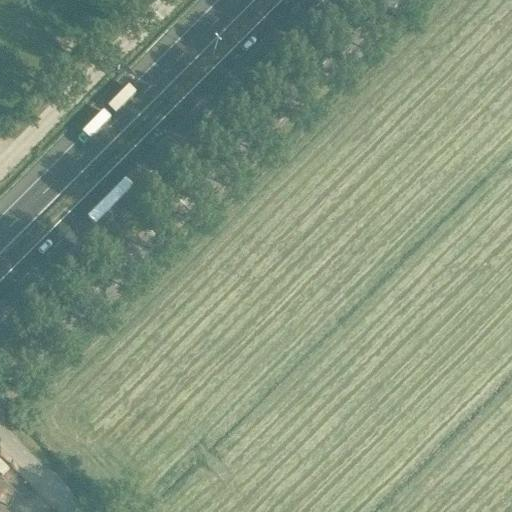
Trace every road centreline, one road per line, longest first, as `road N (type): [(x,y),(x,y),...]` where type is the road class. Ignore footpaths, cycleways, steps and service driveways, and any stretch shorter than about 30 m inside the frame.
road 1 (unclassified): [(0,394),(394,0)]
road 2 (motorway): [(0,301),(303,0)]
road 3 (motorway): [(238,0),(0,237)]
road 4 (unclassified): [(0,171),(171,0)]
